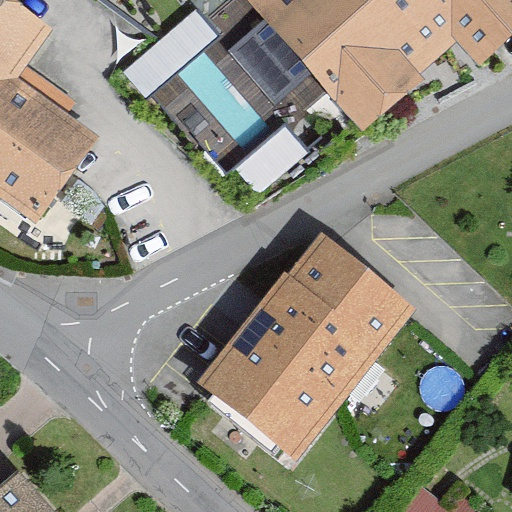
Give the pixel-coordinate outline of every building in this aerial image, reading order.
[(0,0),(0,206),(39,235),(102,148),(19,88),(54,39),(0,0)] [(511,0),(245,0),(242,3),(365,142),(511,15),(511,0)] [(197,7),(129,68),(151,92),(219,31),(197,7)] [(263,190),(313,151),(292,124),(242,163),(263,190)] [(323,244),(199,398),(294,473),(417,320),(323,244)] [(46,511),(22,482),(0,500),(0,511),(46,511)] [(450,511),(423,490),(405,511),(450,511)]
